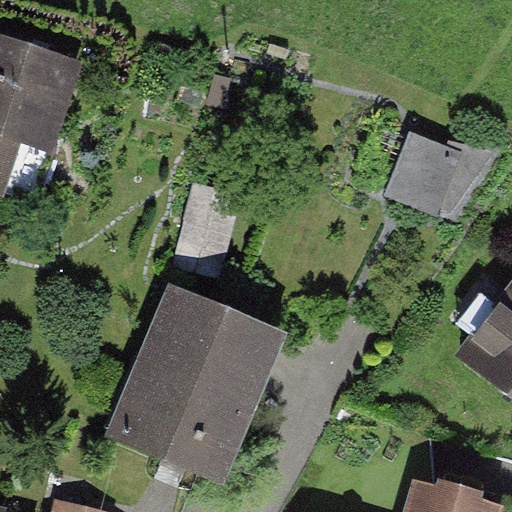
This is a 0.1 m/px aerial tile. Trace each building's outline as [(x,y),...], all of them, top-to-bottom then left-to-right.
[(0,29),(0,173),(47,190),(92,61),(0,29)] [(492,152),(424,125),(397,191),(465,218),(492,152)] [(232,259),(248,189),(197,178),(182,248),(232,259)] [(311,332),(185,280),(125,426),(250,477),(311,332)] [(511,289),(464,352),(511,389),(511,289)] [(409,511),(511,511),(511,501),(422,473),(409,511)] [(0,502),(0,511),(17,511),(19,507),(0,502)]
